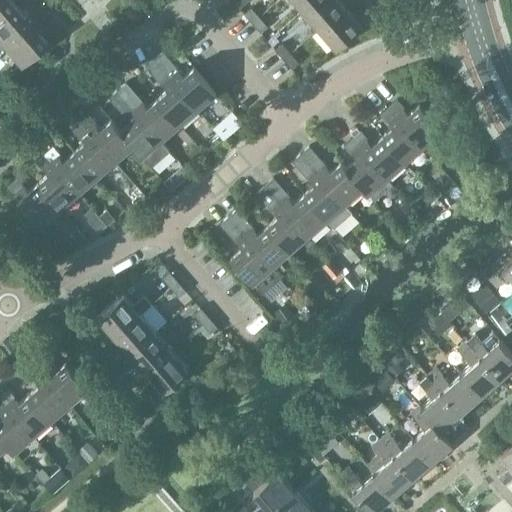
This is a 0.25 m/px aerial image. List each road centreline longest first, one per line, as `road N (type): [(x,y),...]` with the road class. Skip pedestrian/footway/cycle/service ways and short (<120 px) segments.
road 1 (residential): [(291,120),(193,7),(170,6),(87,78)]
road 2 (residential): [(291,120),(370,70),(475,33)]
road 3 (residential): [(11,313),(160,227)]
road 4 (residential): [(160,227),(291,120)]
road 5 (residential): [(253,340),(160,227)]
